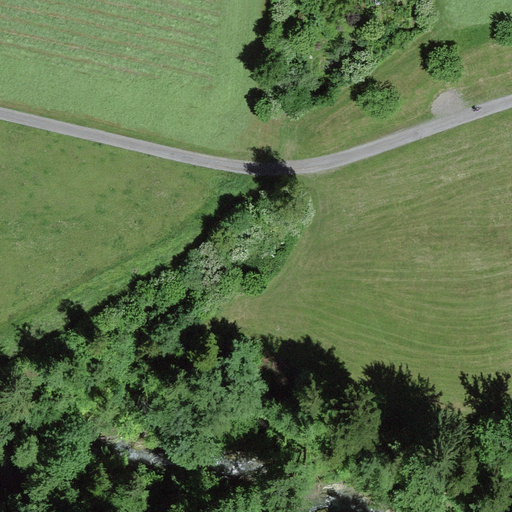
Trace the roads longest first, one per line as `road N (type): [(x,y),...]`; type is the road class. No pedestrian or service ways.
road 1 (unclassified): [(0,114),(206,161),(275,167),(342,157),(511,101)]
road 2 (track): [(275,167),(175,265),(0,367)]
